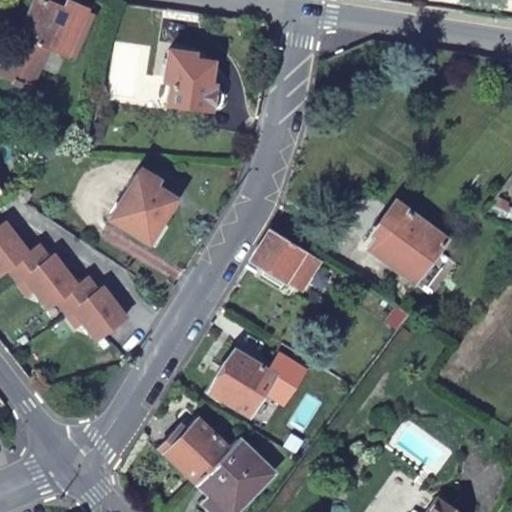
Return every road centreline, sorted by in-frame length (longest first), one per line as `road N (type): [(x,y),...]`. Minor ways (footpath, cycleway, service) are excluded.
road 1 (residential): [(301,12),(281,131),(262,186),(113,423),(69,464)]
road 2 (secondary): [(511,42),(301,12)]
